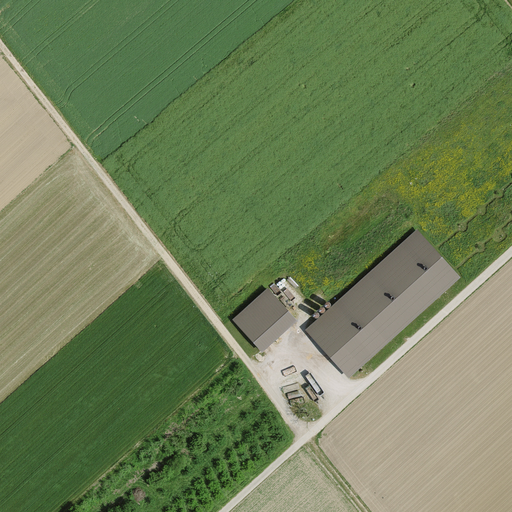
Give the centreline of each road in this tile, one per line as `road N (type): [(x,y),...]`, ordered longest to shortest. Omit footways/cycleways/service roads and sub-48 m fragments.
road 1 (track): [(305,438),(0,44)]
road 2 (track): [(511,250),(223,511)]
